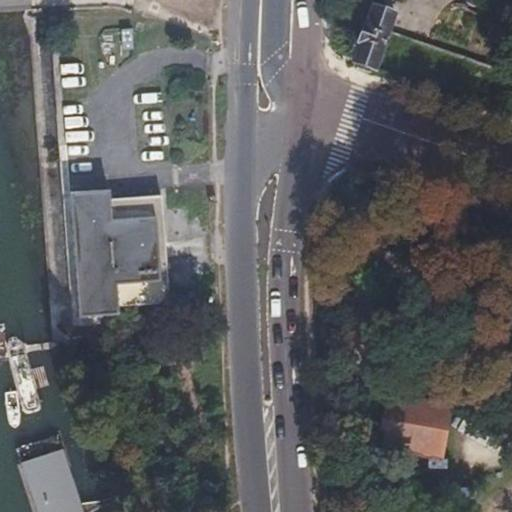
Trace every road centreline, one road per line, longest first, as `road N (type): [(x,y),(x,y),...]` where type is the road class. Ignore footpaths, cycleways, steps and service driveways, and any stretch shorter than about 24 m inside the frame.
road 1 (primary): [(291,511),(283,283),(291,108)]
road 2 (primary): [(238,176),(242,374),(266,511)]
road 3 (secondary): [(291,108),(351,116),(511,171)]
road 4 (primary): [(275,0),(250,60),(238,176)]
